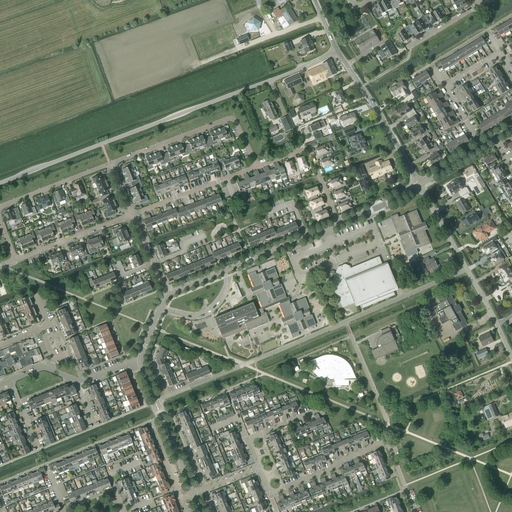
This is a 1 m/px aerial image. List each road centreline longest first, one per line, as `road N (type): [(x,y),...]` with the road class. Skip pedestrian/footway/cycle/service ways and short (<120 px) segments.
road 1 (unclassified): [(0,183),(338,51)]
road 2 (residential): [(413,511),(387,443),(269,495),(258,468)]
road 3 (residential): [(511,356),(420,184)]
road 4 (tertiary): [(165,295),(339,224)]
road 5 (residential): [(253,169),(231,117),(110,164)]
road 6 (tertiary): [(420,184),(338,51)]
road 7 (residential): [(253,169),(308,151),(339,224)]
road 8 (residential): [(133,214),(253,169)]
road 9 (unclassified): [(15,260),(133,214)]
